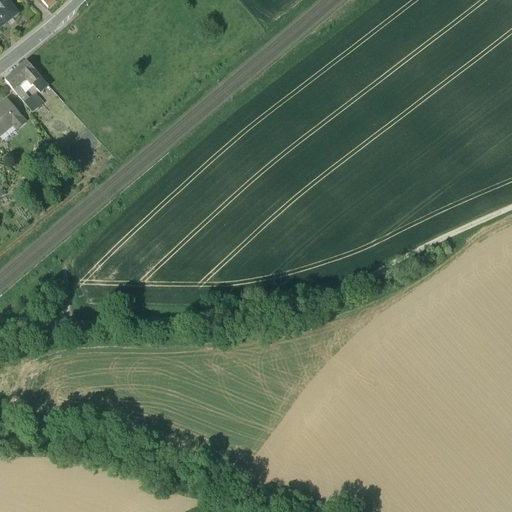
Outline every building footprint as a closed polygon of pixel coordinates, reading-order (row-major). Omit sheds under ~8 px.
[(0,0),(0,28),(18,15),(5,0),(0,0)] [(39,0),(48,9),(56,0),(39,0)] [(26,62),(12,75),(18,83),(22,80),(25,83),(28,81),(32,86),(41,78),(26,62)] [(18,83),(12,75),(5,81),(11,88),(18,83)] [(41,78),(32,86),(39,94),(48,86),(41,78)] [(32,96),(24,103),(32,113),(41,106),(32,96)] [(6,101),(0,106),(0,134),(13,124),(17,129),(24,122),(6,101)]
